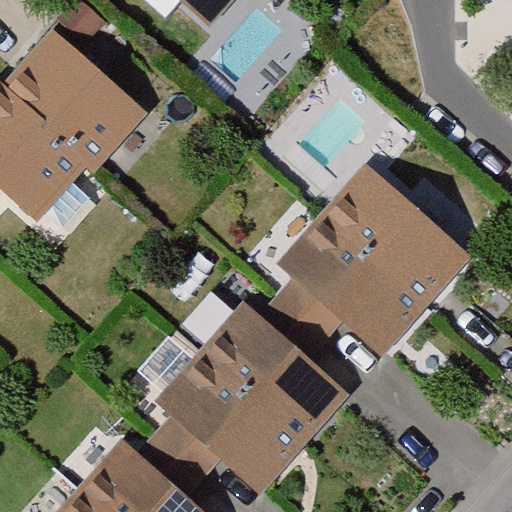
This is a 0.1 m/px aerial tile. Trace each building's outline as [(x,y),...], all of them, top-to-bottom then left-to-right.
[(153,0),(199,41),(236,0),(153,0)] [(37,53),(0,95),(0,118),(75,184),(85,192),(133,136),(37,53)] [(0,218),(26,241),(75,184),(0,118),(0,218)] [(458,272),(357,183),(315,231),(416,319),(458,272)] [(416,319),(315,231),(269,280),(285,294),(267,316),(317,360),(334,340),(370,371),(416,319)] [(317,360),(267,316),(250,335),(235,321),(192,371),(297,462),(345,411),(304,375),(317,360)] [(253,511),(297,462),(192,371),(146,424),(160,437),(145,454),(189,493),(208,471),(253,511)] [(189,493),(145,454),(128,473),(112,459),(70,506),(76,511),(172,511),(189,493)]
